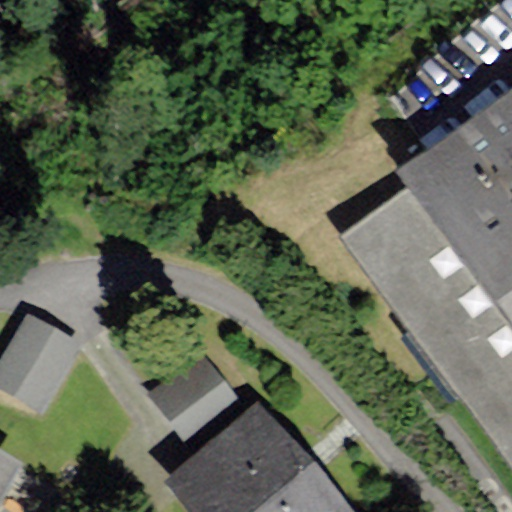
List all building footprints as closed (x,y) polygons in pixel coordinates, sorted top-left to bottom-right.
[(511,101),(414,174),(511,304),(511,101)] [(76,357),(28,329),(0,378),(0,395),(41,419),(76,357)] [(184,436),(240,396),(202,343),(145,383),(184,436)] [(332,511),(256,422),(166,499),(176,511),(332,511)] [(0,499),(11,482),(0,475),(0,499)]
